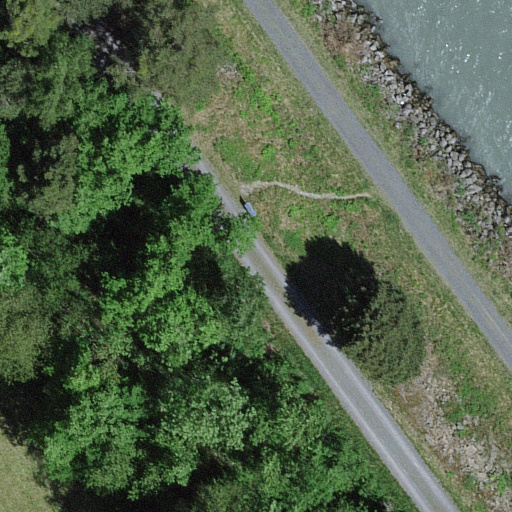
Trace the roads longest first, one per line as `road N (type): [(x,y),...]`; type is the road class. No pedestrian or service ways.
road 1 (track): [(442,511),(69,0)]
road 2 (track): [(259,0),(511,348)]
